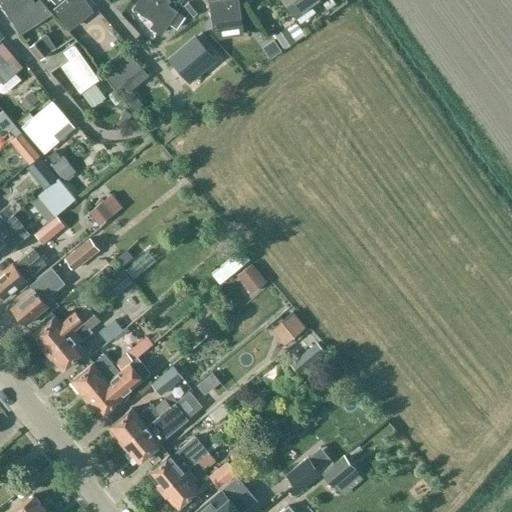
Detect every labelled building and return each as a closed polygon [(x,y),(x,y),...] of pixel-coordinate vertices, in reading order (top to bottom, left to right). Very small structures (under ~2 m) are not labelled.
[(0,0),(10,16),(15,23),(45,4),(41,0),(38,0),(34,2),(32,0),(0,0)] [(70,28),(92,9),(84,0),(65,0),(54,9),(70,28)] [(153,26),(163,33),(169,24),(177,11),(168,5),(171,0),(169,0),(139,0),(135,6),(157,21),(153,26)] [(214,0),(210,1),(214,34),(217,37),(243,34),(238,0),(214,0)] [(311,5),(318,0),(284,0),(296,17),(312,6),(311,5)] [(177,11),(169,24),(176,29),(185,16),(177,11)] [(284,48),(304,34),(295,22),(275,35),(284,48)] [(38,39),(30,47),(40,60),(49,52),(54,49),(45,35),(38,39)] [(196,37),(170,59),(189,81),(215,59),(196,37)] [(281,52),(274,42),(264,50),(271,59),(281,52)] [(74,43),(62,51),(68,59),(60,65),(80,94),(100,79),(74,43)] [(15,72),(22,66),(3,44),(0,46),(0,80),(2,83),(15,72)] [(130,90),(147,75),(128,52),(118,59),(121,63),(107,75),(128,100),(134,95),(130,90)] [(31,90),(20,100),(27,108),(38,99),(31,90)] [(138,112),(144,107),(137,98),(130,103),(138,112)] [(30,114),(20,123),(45,152),(75,126),(52,101),(34,117),(30,114)] [(122,110),(120,116),(124,122),(132,117),(127,107),(122,110)] [(2,111),(0,112),(0,127),(5,134),(14,126),(2,111)] [(39,157),(30,146),(24,151),(20,154),(29,165),(39,157)] [(54,150),(46,157),(53,165),(61,158),(54,150)] [(29,165),(25,168),(35,180),(49,168),(39,157),(29,165)] [(51,167),(63,181),(73,173),(61,158),(53,165),(51,167)] [(38,195),(55,215),(74,199),(58,179),(38,195)] [(0,214),(0,206),(14,195),(5,184),(0,187),(0,225),(5,221),(0,214)] [(89,212),(100,225),(113,214),(102,201),(89,212)] [(5,221),(0,225),(0,247),(5,243),(10,249),(30,232),(14,213),(5,221)] [(35,234),(42,243),(59,228),(51,219),(35,234)] [(90,238),(65,258),(75,270),(100,251),(90,238)] [(0,291),(5,297),(27,279),(47,263),(34,248),(14,264),(13,262),(0,273),(0,291)] [(132,256),(126,249),(117,256),(123,263),(132,256)] [(245,254),(227,268),(232,274),(250,260),(245,254)] [(237,275),(252,293),(267,280),(252,262),(237,275)] [(46,289),(55,282),(48,273),(39,280),(38,279),(30,285),(34,289),(12,306),(27,324),(49,306),(47,304),(54,298),(46,289)] [(121,275),(112,283),(119,292),(129,284),(121,275)] [(74,330),(85,321),(79,314),(74,318),(71,314),(61,322),(55,315),(34,334),(48,351),(74,330)] [(74,330),(48,351),(63,369),(85,351),(79,343),(83,339),(93,332),(90,328),(99,320),(94,314),(85,321),(74,330)] [(280,325),(291,339),(305,328),(294,314),(280,325)] [(124,330),(123,329),(115,318),(100,330),(110,341),(124,330)] [(309,349),(317,342),(309,333),(301,340),(309,349)] [(127,352),(115,361),(121,368),(137,355),(152,343),(147,336),(127,352)] [(309,349),(291,364),(300,375),(318,359),(309,349)] [(338,372),(355,358),(347,349),(330,363),(338,372)] [(94,361),(72,380),(86,397),(112,375),(120,369),(105,352),(94,361)] [(86,397),(101,414),(152,372),(137,355),(121,368),(120,369),(112,375),(86,397)] [(173,365),(151,382),(161,394),(183,377),(173,365)] [(341,377),(333,367),(324,374),(332,384),(341,377)] [(212,372),(197,384),(204,393),(219,381),(212,372)] [(129,396),(133,404),(150,396),(147,388),(129,396)] [(125,443),(178,400),(172,393),(155,406),(153,402),(138,414),(132,408),(110,426),(125,443)] [(190,415),(178,400),(125,443),(139,461),(161,442),(159,440),(190,415)] [(221,402),(208,413),(214,421),(227,410),(221,402)] [(198,460),(209,451),(195,435),(172,455),(170,453),(148,471),(163,489),(189,467),(189,468),(198,461),(198,460)] [(198,460),(198,461),(204,468),(215,459),(209,451),(198,460)] [(343,455),(322,473),(333,486),(355,468),(343,455)] [(308,457),(287,475),(301,491),(322,473),(308,457)] [(228,461),(209,476),(219,487),(237,473),(228,461)] [(197,478),(189,468),(189,467),(163,489),(177,507),(200,488),(194,481),(197,478)] [(234,477),(193,511),(241,511),(251,504),(238,488),(241,485),(234,477)] [(15,511),(47,511),(34,495),(15,511)]
